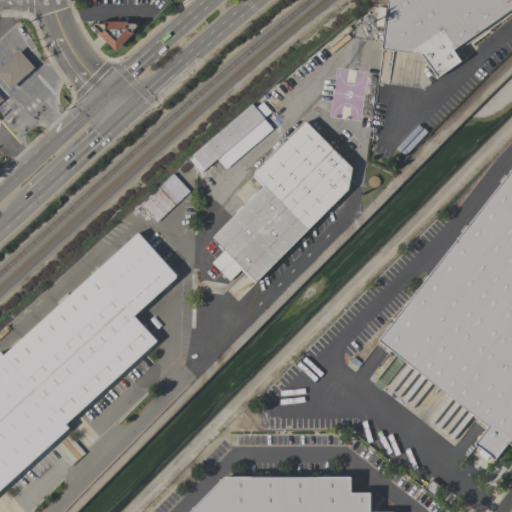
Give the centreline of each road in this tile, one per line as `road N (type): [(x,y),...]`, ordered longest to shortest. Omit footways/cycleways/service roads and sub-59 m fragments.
road 1 (primary): [(123,116),(254,0)]
road 2 (primary): [(217,0),(105,96)]
road 3 (primary): [(105,96),(0,188)]
road 4 (primary): [(33,199),(123,116)]
